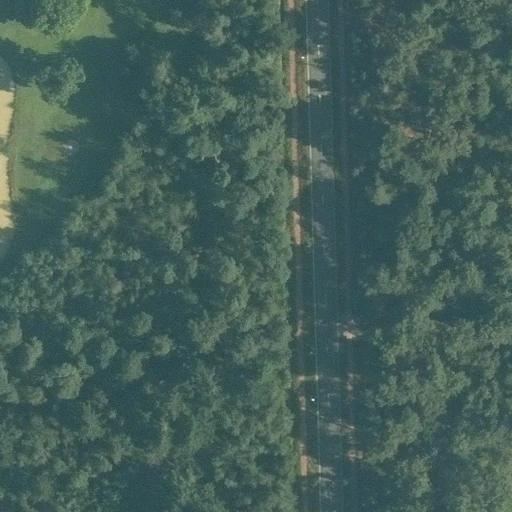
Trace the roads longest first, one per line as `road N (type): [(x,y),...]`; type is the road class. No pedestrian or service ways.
road 1 (primary): [(331,511),(317,0)]
road 2 (track): [(349,331),(511,204)]
